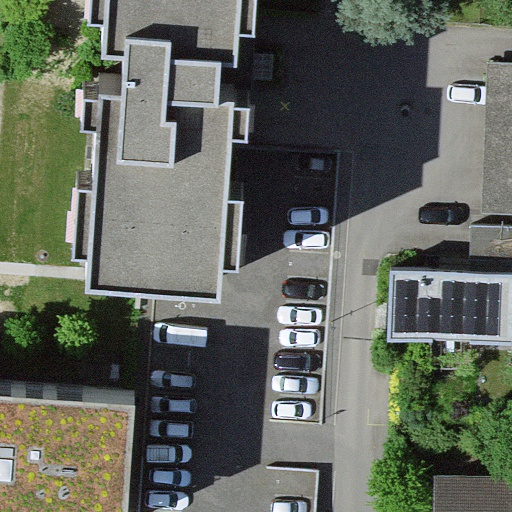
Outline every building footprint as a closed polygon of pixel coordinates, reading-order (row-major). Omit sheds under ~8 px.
[(76,0),(63,236),(217,245),(231,0),(76,0)] [(511,71),(485,71),(482,222),(511,222),(511,71)] [(511,324),(511,275),(388,272),(386,343),(511,347),(511,324)] [(115,511),(122,394),(0,387),(0,511),(115,511)] [(511,511),(511,481),(426,480),(425,511),(511,511)]
